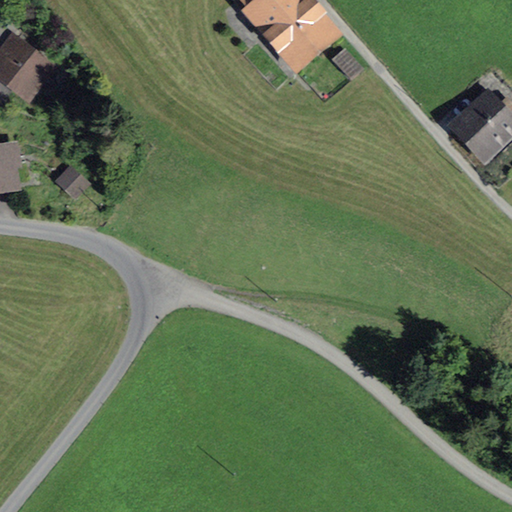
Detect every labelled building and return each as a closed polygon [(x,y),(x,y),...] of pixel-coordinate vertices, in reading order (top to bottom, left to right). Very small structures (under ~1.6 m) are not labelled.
[(330,35),(300,0),(243,0),(298,63),(330,35)] [(0,54),(16,34),(0,22),(0,54)] [(15,43),(0,62),(0,71),(27,93),(51,61),(41,53),(37,59),(15,43)] [(511,126),(511,103),(507,98),(500,104),(488,91),(484,94),(488,99),(459,127),(483,154),(511,126)] [(15,150),(0,152),(0,185),(10,184),(7,166),(18,165),(15,150)] [(72,165),(56,181),(75,200),(91,184),(72,165)]
